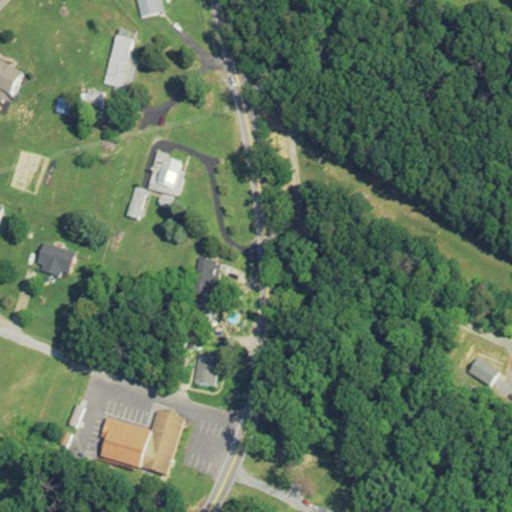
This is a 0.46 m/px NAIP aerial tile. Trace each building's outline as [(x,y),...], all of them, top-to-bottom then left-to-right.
[(162,14),(159,0),(134,0),(139,20),(162,14)] [(102,86),(119,90),(133,37),(116,33),(102,86)] [(19,82),(0,70),(0,102),(5,106),(19,82)] [(84,110),(101,111),(102,95),(85,94),(84,110)] [(145,191),(176,200),(183,174),(177,172),(180,162),(156,155),(145,191)] [(136,222),(145,193),(133,189),(124,218),(136,222)] [(74,255),(41,246),(34,271),(67,281),(74,255)] [(217,263),(197,259),(190,293),(210,297),(217,263)] [(214,388),(218,357),(196,353),(192,385),(214,388)] [(145,446),(113,437),(106,464),(165,480),(182,420),(154,413),(145,446)]
